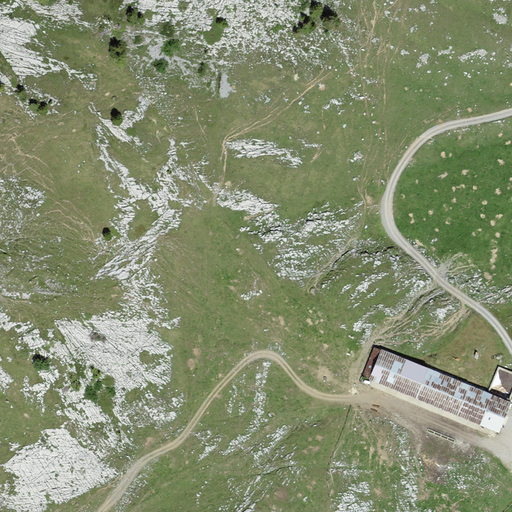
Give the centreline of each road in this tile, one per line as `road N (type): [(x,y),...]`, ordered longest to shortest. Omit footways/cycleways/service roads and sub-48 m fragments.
road 1 (track): [(511,114),(427,137),(398,170),(386,206),(391,235),(497,328),(511,351)]
road 2 (track): [(105,511),(131,468),(199,418),(253,354),(274,358),(315,394),(357,400)]
road 3 (track): [(511,441),(500,458),(357,400)]
